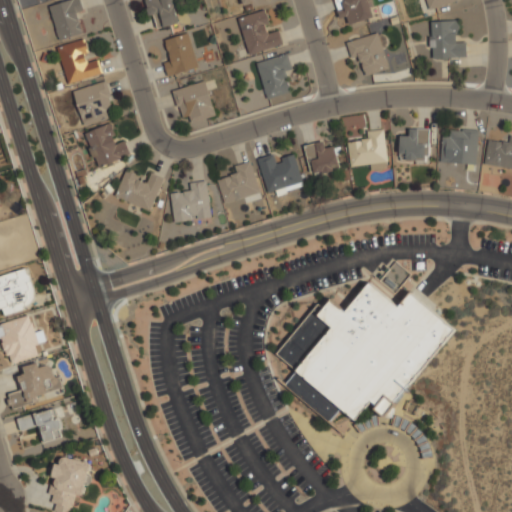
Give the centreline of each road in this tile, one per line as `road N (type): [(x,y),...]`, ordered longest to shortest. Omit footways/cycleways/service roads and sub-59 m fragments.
road 1 (tertiary): [(184,511),(124,380),(3,0)]
road 2 (residential): [(511,99),(427,92),(332,103),(182,153),(166,151),(113,0)]
road 3 (tertiary): [(0,71),(112,432),(148,511)]
road 4 (residential): [(245,239),(337,210),(412,201),(511,214)]
road 5 (residential): [(74,304),(226,253),(245,239)]
road 6 (residential): [(245,239),(221,238),(69,287)]
